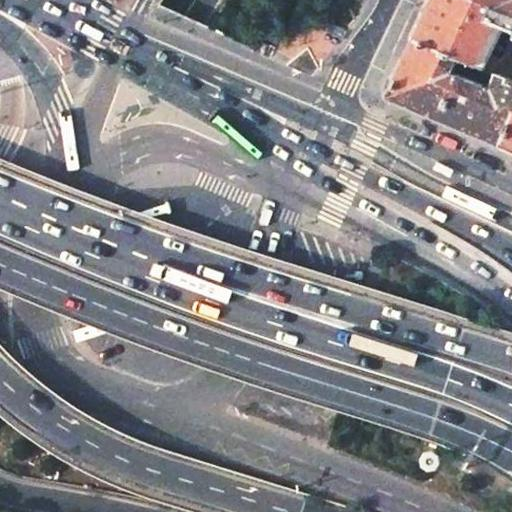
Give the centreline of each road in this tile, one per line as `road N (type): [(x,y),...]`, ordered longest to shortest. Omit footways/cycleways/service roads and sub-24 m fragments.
road 1 (trunk): [(511,405),(218,303),(0,213)]
road 2 (trunk): [(0,263),(511,452)]
road 3 (trunk): [(511,357),(0,207)]
road 4 (trunk): [(0,377),(51,419),(115,455),(289,511)]
road 5 (primary): [(187,0),(0,229)]
road 6 (secondary): [(185,419),(230,369),(291,182)]
road 7 (primary): [(185,419),(429,511)]
road 8 (primary): [(511,303),(457,264),(291,182)]
road 9 (primary): [(291,182),(164,142),(65,171)]
road 10 (primary): [(511,248),(316,147)]
road 11 (residential): [(511,184),(373,123),(329,120)]
road 12 (primary): [(40,214),(37,324),(56,372),(71,383)]
road 13 (primary): [(123,45),(65,171)]
road 14 (primary): [(248,104),(123,45)]
road 15 (primary): [(18,49),(57,108),(65,171)]
road 16 (residential): [(329,120),(384,0)]
road 17 (primary): [(0,487),(121,511)]
